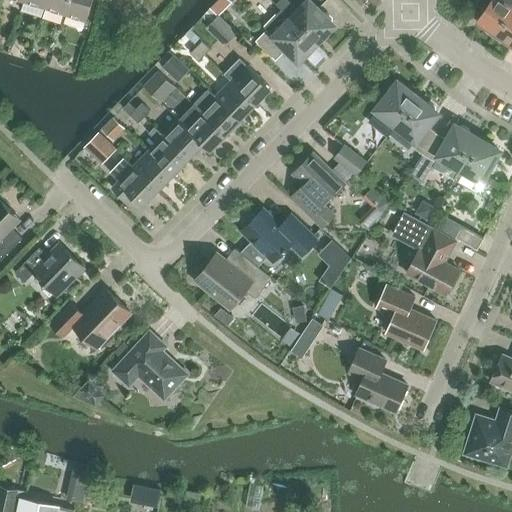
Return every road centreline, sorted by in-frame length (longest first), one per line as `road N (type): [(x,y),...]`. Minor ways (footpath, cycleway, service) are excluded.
road 1 (residential): [(157,268),(408,11)]
road 2 (residential): [(427,415),(511,225)]
road 3 (residential): [(157,268),(67,176)]
road 4 (residential): [(511,85),(408,11)]
